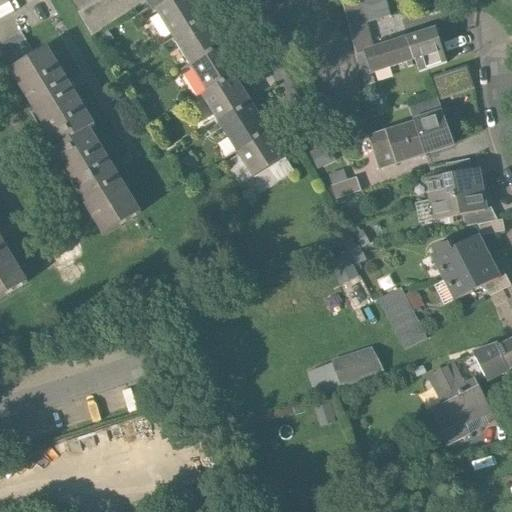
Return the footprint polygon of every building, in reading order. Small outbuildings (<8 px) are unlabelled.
[(97,0),(77,12),(92,36),(146,2),(144,0),(97,0)] [(144,0),(146,2),(152,11),(170,0),(144,0)] [(193,0),(170,0),(152,11),(170,40),(205,19),(193,0)] [(360,76),(369,74),(362,52),(374,48),(366,23),(390,16),(385,0),(351,0),(341,3),(360,76)] [(205,19),(170,40),(187,67),(221,45),(205,19)] [(435,28),(405,38),(412,59),(417,74),(447,64),(435,28)] [(0,73),(6,70),(33,54),(21,33),(0,45),(0,73)] [(369,74),(412,59),(405,38),(374,48),(362,52),(369,74)] [(221,45),(187,67),(203,93),(232,75),(237,71),(221,45)] [(33,54),(6,70),(54,148),(88,127),(93,124),(70,86),(46,46),(33,54)] [(439,73),(442,94),(476,89),(474,68),(439,73)] [(369,74),(360,76),(365,91),(374,88),(369,74)] [(198,96),(214,124),(248,102),(232,75),(203,93),(198,96)] [(436,98),(409,107),(413,121),(425,156),(452,147),(436,98)] [(214,124),(233,153),(267,132),(248,102),(214,124)] [(425,156),(413,121),(366,136),(378,171),(425,156)] [(49,151),(100,236),(139,212),(112,167),(88,127),(54,148),(49,151)] [(233,153),(250,180),(267,170),(284,159),(267,132),(233,153)] [(326,145),(308,153),(316,171),(334,163),(326,145)] [(284,159),(267,170),(276,185),(293,175),(284,159)] [(445,165),(447,176),(471,172),(469,161),(445,165)] [(447,176),(424,181),(427,200),(482,189),(478,170),(471,172),(447,176)] [(329,176),(332,187),(345,182),(342,171),(329,176)] [(360,191),(355,179),(345,182),(332,187),(326,189),(330,201),(360,191)] [(482,189),(427,200),(428,203),(431,220),(461,214),(486,209),(482,189)] [(431,220),(428,203),(414,206),(417,222),(431,220)] [(486,209),(461,214),(464,227),(476,225),(496,221),(490,208),(486,209)] [(496,221),(476,225),(482,236),(504,232),(502,221),(496,221)] [(350,227),(354,236),(360,233),(356,224),(350,227)] [(345,227),(336,232),(346,252),(355,247),(345,227)] [(360,233),(354,236),(361,249),(369,245),(362,231),(360,233)] [(0,306),(32,287),(3,237),(0,232),(0,306)] [(478,237),(449,251),(446,244),(427,250),(441,280),(488,256),(478,237)] [(355,247),(346,252),(354,265),(366,261),(358,246),(355,247)] [(346,255),(328,265),(340,288),(358,278),(346,255)] [(488,256),(441,280),(451,300),(482,284),(499,276),(488,256)] [(499,276),(482,284),(488,297),(510,286),(504,274),(499,276)] [(401,289),(378,301),(403,351),(426,340),(401,289)] [(445,321),(442,315),(434,320),(437,325),(445,321)] [(432,324),(424,322),(422,328),(431,330),(432,324)] [(511,338),(497,346),(510,371),(511,370),(511,338)] [(510,371),(497,346),(471,354),(486,384),(510,371)] [(384,375),(371,349),(330,362),(332,365),(340,389),(384,375)] [(451,362),(423,377),(450,429),(438,436),(445,449),(470,436),(465,426),(483,417),(490,413),(476,388),(467,393),(451,362)] [(340,389),(332,365),(308,373),(316,398),(340,389)] [(329,405),(313,410),(319,428),(335,423),(329,405)] [(465,426),(470,436),(488,426),(483,417),(465,426)] [(398,459),(379,465),(382,475),(401,470),(398,459)]
